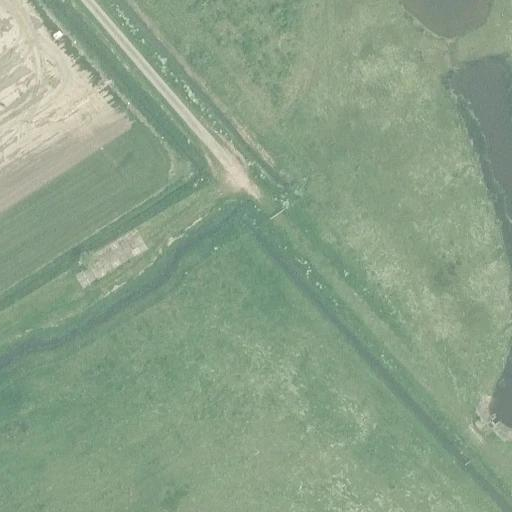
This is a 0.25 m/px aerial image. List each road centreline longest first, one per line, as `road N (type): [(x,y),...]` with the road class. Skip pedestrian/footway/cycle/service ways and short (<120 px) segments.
road 1 (track): [(511,473),(270,209)]
road 2 (track): [(270,209),(238,179),(0,329)]
road 3 (unclassified): [(238,179),(84,0)]
